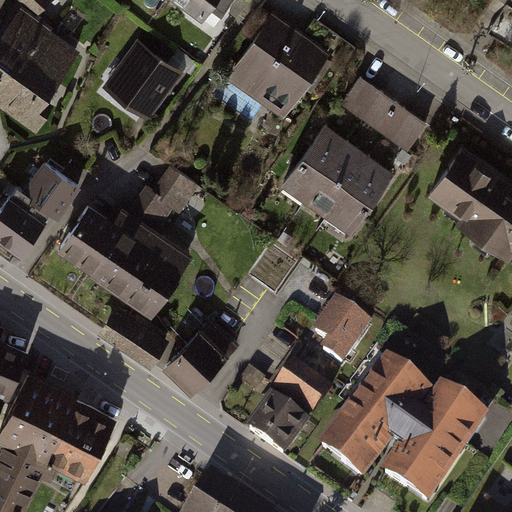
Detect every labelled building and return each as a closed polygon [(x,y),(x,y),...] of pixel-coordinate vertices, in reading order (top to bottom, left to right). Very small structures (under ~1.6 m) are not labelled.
[(81,41),(19,0),(0,28),(0,101),(37,125),(52,101),(44,96),(53,82),(81,41)] [(182,0),(200,13),(209,1),(222,11),(229,0),(182,0)] [(271,8),(225,74),(282,114),(303,84),(312,90),(332,60),(326,56),(331,49),(271,8)] [(141,46),(107,90),(147,120),(181,75),(141,46)] [(361,73),(343,99),(410,146),(428,120),(361,73)] [(327,118),(281,181),(347,230),(394,167),(327,118)] [(445,205),(441,211),(511,261),(511,179),(461,143),(426,192),(445,205)] [(44,157),(22,186),(50,208),(57,213),(80,184),(44,157)] [(172,165),(155,189),(147,184),(137,198),(162,216),(171,203),(177,208),(196,182),(172,165)] [(9,192),(0,204),(0,236),(19,250),(45,216),(44,215),(45,214),(50,208),(22,186),(18,182),(11,193),(9,192)] [(106,218),(88,206),(62,244),(95,265),(130,214),(115,204),(106,218)] [(187,252),(130,214),(95,265),(152,304),(187,252)] [(355,310),(337,298),(315,330),(328,338),(321,348),(344,364),(373,323),(355,310)] [(169,334),(117,302),(100,328),(153,361),(169,334)] [(213,316),(163,362),(189,389),(238,344),(213,316)] [(26,353),(0,341),(0,386),(9,390),(26,353)] [(435,390),(388,354),(319,446),(367,478),(389,447),(395,438),(400,441),(435,390)] [(266,377),(250,367),(242,379),(258,389),(266,377)] [(323,399),(286,373),(273,392),(310,418),(323,399)] [(114,417),(28,376),(1,433),(8,436),(0,453),(0,502),(20,511),(22,511),(49,457),(55,461),(48,476),(71,487),(78,471),(85,475),(114,417)] [(490,414),(442,380),(435,390),(400,441),(380,469),(428,502),(490,414)] [(311,421),(272,393),(247,427),(286,455),(311,421)] [(258,511),(211,480),(189,511),(258,511)]
